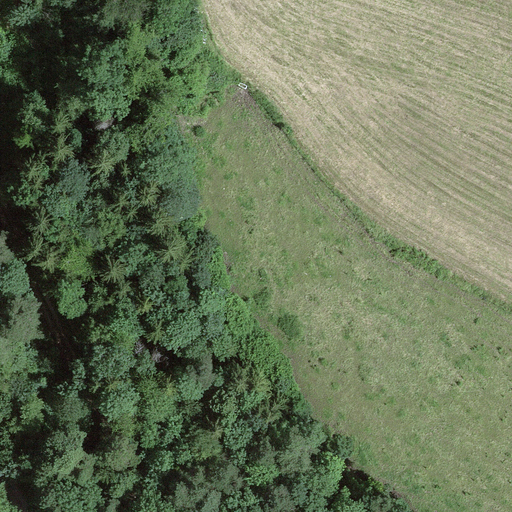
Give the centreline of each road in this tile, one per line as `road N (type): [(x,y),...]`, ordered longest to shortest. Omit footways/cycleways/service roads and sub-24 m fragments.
road 1 (track): [(124,511),(136,483),(132,449),(64,345),(0,199)]
road 2 (track): [(308,388),(303,420),(225,450),(171,490),(128,505)]
